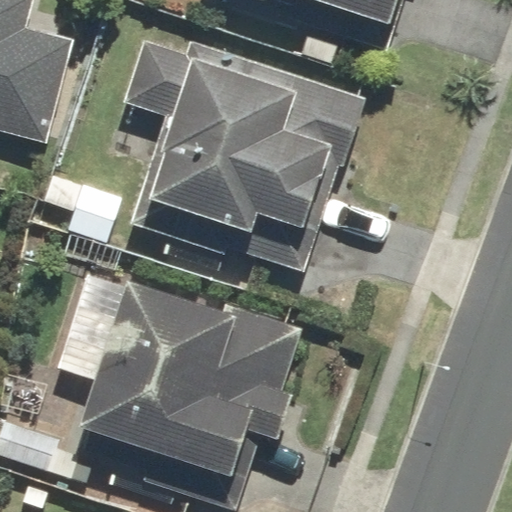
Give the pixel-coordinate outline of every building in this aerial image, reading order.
[(0,0),(0,129),(50,142),(78,38),(31,26),(37,0),(0,0)] [(266,0),(401,45),(416,0),(266,0)] [(371,97),(195,40),(192,51),(149,37),(128,103),(170,117),(136,219),(312,276),(371,97)] [(229,312),(136,281),(79,452),(248,508),(267,449),(281,454),(301,395),(287,390),(308,327),(232,302),(229,312)] [(0,453),(73,481),(82,456),(58,447),(62,436),(8,416),(0,438),(0,453)]
